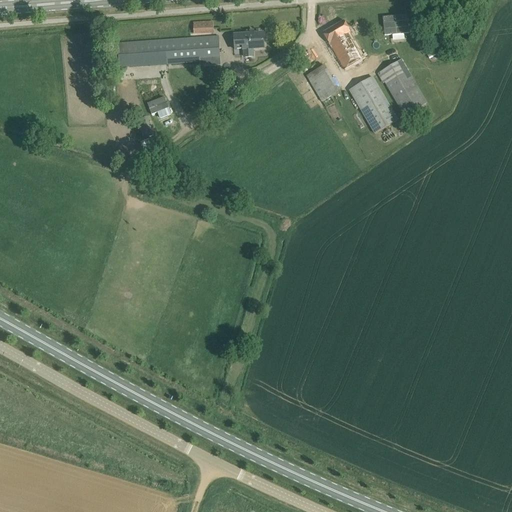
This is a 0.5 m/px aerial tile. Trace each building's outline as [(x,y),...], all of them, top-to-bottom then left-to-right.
[(408,15),(383,18),(385,36),(409,34),(408,15)] [(351,32),(349,30),(344,21),(323,34),(329,44),(330,44),(344,70),(362,60),(347,34),(351,32)] [(214,33),(213,23),(193,24),(194,34),(214,33)] [(264,48),(264,44),(263,34),(235,36),(235,46),(243,46),(244,50),(245,58),(253,57),(252,49),(264,48)] [(218,37),(118,44),(119,54),(120,68),(200,62),(220,61),(219,47),(218,37)] [(402,60),(379,73),(405,117),(427,104),(402,60)] [(311,74),(321,101),(339,95),(329,67),(311,74)] [(369,79),(350,91),(375,134),(394,123),(398,121),(373,77),(369,79)] [(147,104),(152,115),(158,113),(160,119),(171,115),(164,98),(147,104)]
